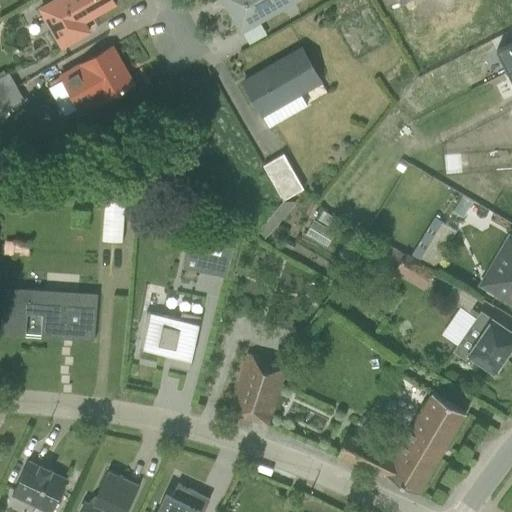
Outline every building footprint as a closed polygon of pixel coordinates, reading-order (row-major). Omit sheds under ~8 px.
[(113,0),(57,0),(40,10),(63,49),(90,34),(84,22),(115,4),(113,0)] [(228,0),(242,25),(290,0),(228,0)] [(243,66),(268,110),(327,77),(302,33),(243,66)] [(118,37),(51,70),(72,112),(139,79),(118,37)] [(432,72),(409,83),(418,103),(441,92),(432,72)] [(52,75),(37,80),(47,112),(62,107),(52,75)] [(457,173),(463,180),(474,170),(445,137),(419,159),(443,186),(457,173)] [(265,156),(285,191),(310,177),(290,142),(265,156)] [(421,209),(421,183),(386,184),(386,210),(421,209)] [(90,238),(111,239),(114,196),(92,195),(90,238)] [(58,223),(76,224),(77,207),(59,206),(58,223)] [(419,216),(400,250),(417,259),(436,225),(419,216)] [(312,223),(303,238),(325,250),(333,235),(312,223)] [(476,287),(511,306),(511,237),(505,234),(476,287)] [(186,239),(179,273),(226,281),(232,248),(186,239)] [(88,269),(99,270),(100,245),(90,245),(88,269)] [(401,264),(392,280),(420,295),(429,278),(401,264)] [(8,292),(6,334),(24,335),(25,315),(42,316),(40,337),(93,340),(95,297),(8,292)] [(449,299),(430,327),(447,339),(466,310),(449,299)] [(476,314),(468,309),(447,344),(455,348),(476,314)] [(147,312),(140,349),(173,355),(171,366),(189,370),(199,317),(181,314),(180,319),(147,312)] [(456,350),(494,375),(511,347),(511,332),(481,312),(456,350)] [(244,339),(226,406),(275,419),(293,352),(244,339)] [(336,454),(417,498),(464,413),(427,393),(392,459),(347,435),(336,454)] [(27,462),(11,496),(46,511),(51,511),(66,481),(27,462)] [(81,511),(126,511),(139,485),(109,471),(93,504),(86,501),(81,511)] [(150,511),(207,511),(212,502),(167,479),(150,511)]
